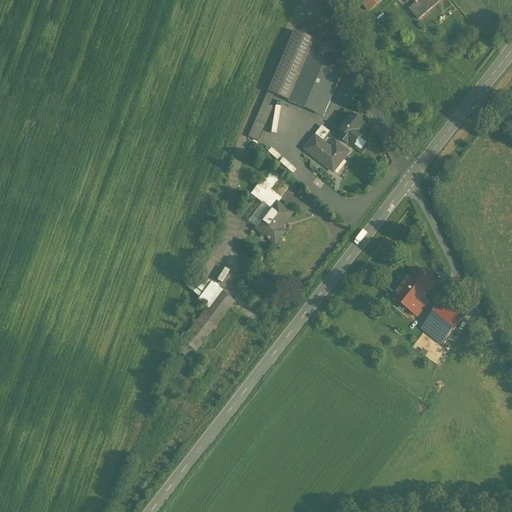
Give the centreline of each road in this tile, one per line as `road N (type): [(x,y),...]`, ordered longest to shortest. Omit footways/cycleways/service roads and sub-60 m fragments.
road 1 (secondary): [(150,511),(414,173)]
road 2 (unclassified): [(414,173),(511,375)]
road 3 (unclassified): [(326,0),(400,160),(414,173)]
road 4 (secondary): [(414,173),(511,49)]
